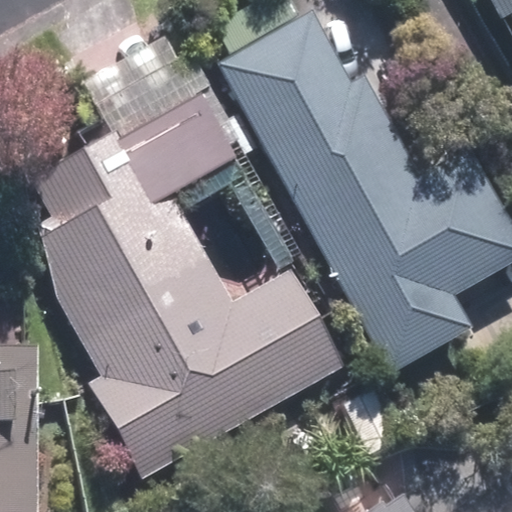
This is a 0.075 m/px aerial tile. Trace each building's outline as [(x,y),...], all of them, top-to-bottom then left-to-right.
[(511,0),(495,0),(511,30),(511,0)] [(369,71),(356,78),(314,4),(283,21),(284,24),(219,61),(393,368),(473,322),(457,293),(485,276),(511,261),(511,213),(472,144),(425,170),(369,71)] [(143,471),(345,363),(294,269),(237,299),(176,187),(239,153),(205,88),(141,122),(136,114),(5,184),(104,370),(92,377),(143,471)] [(0,511),(41,511),(41,338),(0,337),(0,511)] [(400,511),(388,495),(362,511),(400,511)]
